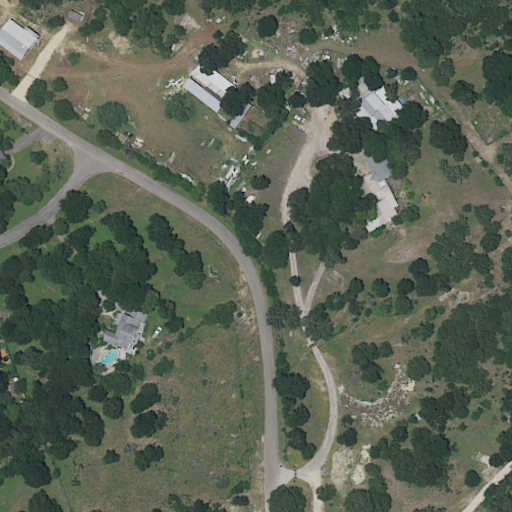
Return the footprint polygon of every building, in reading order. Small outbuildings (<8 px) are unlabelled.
[(0,31),(0,45),(20,61),(39,37),(25,26),(23,29),(10,19),(0,31)] [(193,73),(231,95),(237,84),(199,63),(193,73)] [(181,90),(218,111),(224,101),(187,79),(181,90)] [(396,102),(394,104),(379,88),(355,110),(366,123),(375,115),(385,127),(404,110),(396,102)] [(367,232),(398,218),(394,207),(397,205),(385,178),(393,174),(383,151),(365,158),(372,174),(356,181),(369,212),(360,216),(367,232)] [(139,311),(129,307),(131,301),(119,296),(114,308),(137,318),(139,311)] [(119,313),(112,332),(107,330),(103,341),(129,351),(139,323),(145,325),(148,315),(140,312),(137,319),(119,313)]
